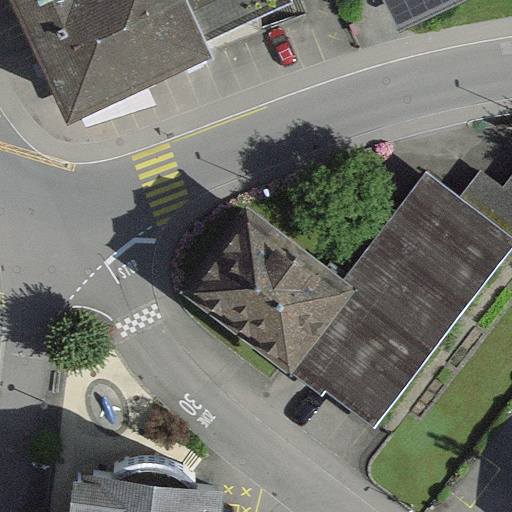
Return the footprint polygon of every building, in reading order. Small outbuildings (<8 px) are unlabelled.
[(9,0),(69,126),(215,58),(207,43),(293,3),(291,0),(9,0)] [(384,0),(400,33),(471,0),(384,0)] [(511,175),(503,187),(480,170),(459,197),(511,236),(511,175)] [(326,393),(375,428),(511,252),(511,236),(459,197),(426,173),(343,280),(357,291),(293,374),(322,396),(326,393)] [(248,206),(181,293),(291,377),(293,374),(357,291),(343,280),(248,206)] [(65,511),(216,511),(220,485),(71,466),(65,511)]
